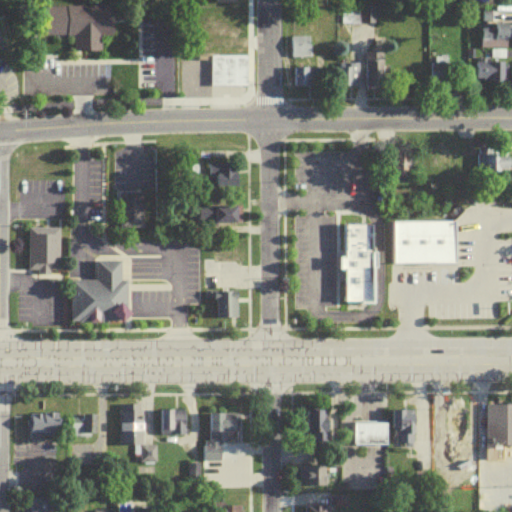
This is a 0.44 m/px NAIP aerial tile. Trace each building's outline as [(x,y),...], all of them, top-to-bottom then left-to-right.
[(111,0),(38,1),(38,35),(69,35),(69,51),(97,51),(97,36),(111,36),(111,17),(111,0)] [(494,20),(477,20),(477,9),(494,9),(494,15),(494,20)] [(367,33),(367,17),(348,17),(348,33),(367,33)] [(498,18),(484,18),(484,27),(498,27),(498,18)] [(206,41),(238,41),(238,20),(206,20),(206,41)] [(503,46),(475,47),(475,36),(478,36),(478,25),(496,25),(496,28),(506,28),(506,32),(506,36),(503,36),(503,46)] [(305,33),(285,34),(287,56),(307,55),(305,33)] [(500,47),(485,47),(485,56),(500,56),(500,47)] [(359,49),(360,87),(380,86),(379,49),(359,49)] [(206,53),(206,85),(243,84),(242,52),(206,53)] [(430,55),(430,59),(421,59),(421,83),(443,83),(443,55),(430,55)] [(502,79),(502,69),(502,60),(469,61),(469,79),(502,79)] [(290,65),(315,65),(315,86),(291,86),(290,65)] [(348,65),(331,65),(332,88),(349,87),(348,65)] [(360,92),(360,68),(339,68),(339,92),(360,92)] [(445,74),(432,77),(435,92),(448,89),(445,74)] [(495,155),(495,147),(473,147),(473,177),(495,177),(495,167),(507,167),(507,155),(495,155)] [(204,160),(205,186),(235,185),(235,172),(230,172),(230,169),(230,160),(204,160)] [(115,190),(139,189),(139,225),(115,226),(115,190)] [(211,203),(211,224),(238,223),(237,208),(237,203),(211,203)] [(388,219),(388,260),(450,261),(451,220),(388,219)] [(341,220),(340,256),(334,255),(333,270),(341,270),(340,302),(368,303),(369,265),(371,265),(372,252),(365,252),(365,220),(341,220)] [(25,225),(56,225),(56,268),(47,268),(47,273),(36,273),(36,268),(25,268),(25,225)] [(93,260),(118,260),(117,281),(123,281),(123,311),(126,315),(117,324),(110,318),(107,318),(107,322),(96,322),(96,323),(84,323),(84,321),(67,321),(67,280),(93,280),(93,260)] [(210,288),(210,296),(212,296),(212,315),(231,315),(231,288),(210,288)] [(114,406),(114,420),(116,420),(116,429),(114,429),(114,443),(135,443),(138,443),(137,429),(136,429),(136,419),(138,419),(137,406),(135,406),(135,400),(115,400),(116,406),(114,406)] [(511,401),(479,401),(478,446),(497,446),(497,443),(511,443),(511,401)] [(441,403),(442,432),(444,432),(444,444),(461,443),(461,407),(455,403),(441,403)] [(157,407),(181,407),(181,432),(157,432),(157,407)] [(294,408),(331,408),(331,440),(294,440),(294,408)] [(388,408),(408,408),(408,442),(388,442),(388,408)] [(24,412),(24,436),(56,435),(56,412),(24,412)] [(204,412),(204,438),(195,438),(195,459),(216,459),(216,442),(232,443),(232,412),(204,412)] [(67,420),(67,434),(86,434),(86,416),(78,416),(78,420),(67,420)] [(347,420),(383,420),(383,443),(347,443),(347,420)] [(150,443),(135,443),(135,459),(150,459),(150,443)] [(318,462),(330,462),(330,452),(318,452),(318,462)] [(183,461),(195,461),(195,476),(183,476),(183,461)] [(292,463),(292,483),(318,482),(318,463),(292,463)] [(300,491),(328,491),(328,471),(300,471),(300,491)] [(322,491),(322,502),(339,501),(339,491),(322,491)] [(322,511),(322,502),(298,502),(299,509),(293,509),(293,511),(322,511)] [(249,511),(249,503),(206,503),(206,511),(249,511)]
